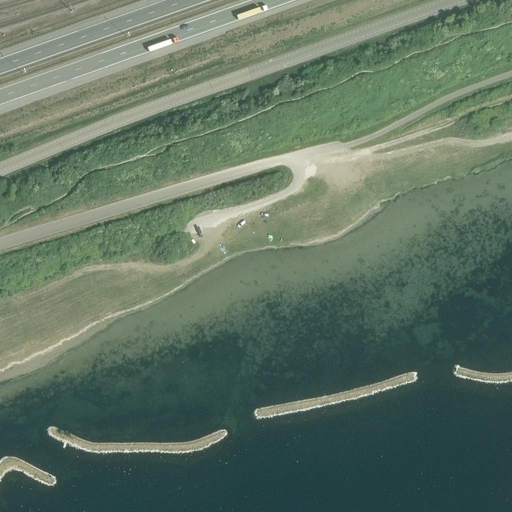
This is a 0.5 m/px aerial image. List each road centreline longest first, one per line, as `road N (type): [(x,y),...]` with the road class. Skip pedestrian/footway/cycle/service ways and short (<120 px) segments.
road 1 (unclassified): [(0,169),(457,0)]
road 2 (trunk): [(0,97),(275,0)]
road 3 (trunk): [(189,0),(0,67)]
road 4 (track): [(331,149),(347,156),(373,149),(511,99)]
